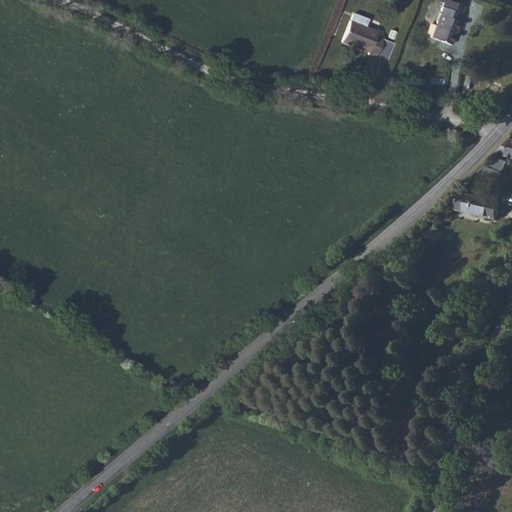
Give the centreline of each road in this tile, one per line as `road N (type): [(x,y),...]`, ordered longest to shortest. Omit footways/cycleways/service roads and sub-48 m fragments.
road 1 (tertiary): [(64,511),(356,268),(498,131)]
road 2 (track): [(323,99),(210,67),(63,0)]
road 3 (track): [(439,511),(511,287)]
road 4 (unclassified): [(498,131),(323,99)]
